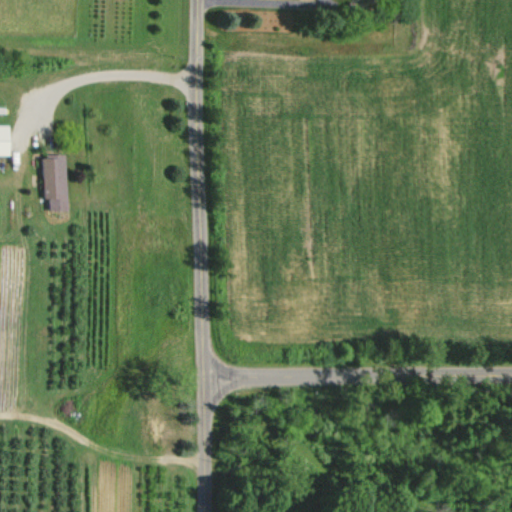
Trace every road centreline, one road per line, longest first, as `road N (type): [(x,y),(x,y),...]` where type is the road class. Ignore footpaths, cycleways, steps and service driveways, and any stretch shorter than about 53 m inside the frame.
road 1 (residential): [(207,511),(208,0)]
road 2 (residential): [(209,372),(511,370)]
